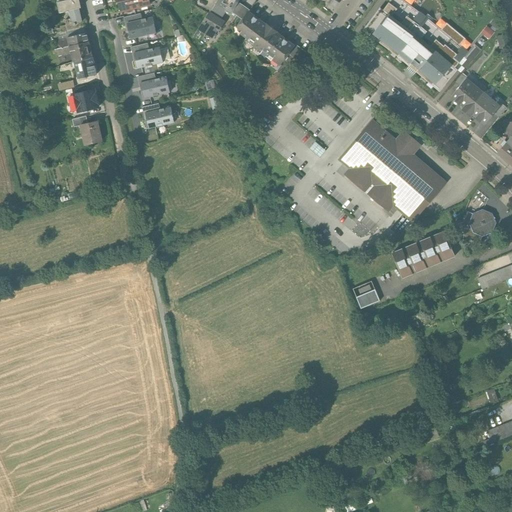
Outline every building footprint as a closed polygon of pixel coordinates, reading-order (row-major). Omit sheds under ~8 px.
[(54,0),(58,13),(69,11),(70,20),(65,21),(66,26),(60,27),(62,32),(66,32),(83,28),(82,22),(83,21),(80,8),(80,7),(78,0),(54,0)] [(146,0),(119,0),(122,11),(148,5),(146,0)] [(218,0),(216,4),(226,10),(232,13),(238,3),(238,2),(239,0),(218,0)] [(400,59),(440,92),(457,70),(455,68),(468,53),(402,0),(391,0),(383,11),(380,8),(363,31),(400,59)] [(243,6),(238,2),(238,3),(232,13),(237,16),(243,6)] [(216,4),(199,31),(211,38),(215,31),(217,32),(223,22),(220,20),(226,11),(231,14),(232,13),(226,10),(216,4)] [(250,11),(243,6),(237,16),(242,20),(248,12),(249,12),(250,11)] [(277,32),(267,24),(266,25),(249,12),(248,12),(242,20),(237,27),(242,31),(240,33),(247,38),(246,40),(262,52),(261,53),(271,61),(272,60),(280,65),(288,54),(294,46),(276,33),(277,32)] [(153,17),(126,24),(130,39),(156,32),(153,17)] [(62,32),(57,33),(59,40),(57,41),(57,42),(68,39),(67,37),(66,32),(62,32)] [(87,33),(67,37),(68,39),(69,46),(89,42),(87,33)] [(57,42),(56,42),(58,49),(62,47),(69,46),(68,39),(57,42)] [(89,42),(69,46),(71,52),(73,61),(75,61),(92,58),(89,42)] [(294,46),(288,54),(297,61),(307,53),(295,44),(294,46)] [(69,46),(62,47),(64,54),(71,52),(69,46)] [(58,49),(56,49),(57,56),(64,54),(62,47),(58,49)] [(159,48),(133,54),(137,68),(163,61),(159,48)] [(92,58),(75,61),(79,78),(84,76),(85,79),(89,78),(88,76),(96,74),(92,58)] [(463,73),(455,83),(460,86),(466,79),(467,77),(463,73)] [(166,78),(141,84),(144,98),(169,92),(166,78)] [(500,106),(466,79),(460,86),(451,97),(455,101),(459,105),(460,104),(464,107),(462,110),(470,117),(472,115),(476,118),(475,118),(480,122),(481,121),(485,125),(494,114),(500,106)] [(88,85),(73,89),(74,95),(89,91),(88,85)] [(89,91),(74,95),(78,112),(99,107),(95,90),(89,91)] [(500,106),(494,114),(498,118),(507,108),(502,104),(500,106)] [(171,108),(145,114),(149,128),(174,122),(171,108)] [(83,117),(72,120),(74,127),(81,126),(81,125),(85,124),(83,117)] [(404,132),(396,141),(372,121),(362,133),(366,137),(344,163),(350,169),(345,175),(388,211),(393,205),(413,221),(445,183),(412,155),(420,145),(404,132)] [(85,124),(81,125),(81,126),(85,145),(101,141),(97,122),(85,124)] [(511,136),(511,137),(511,138),(511,146),(506,142),(497,153),(511,165),(511,136)] [(313,148),(322,156),(328,150),(318,142),(313,148)] [(491,214),(483,211),(474,214),(468,212),(463,223),(460,224),(466,239),(469,237),(480,242),(483,235),(491,232),(495,223),(491,214)] [(444,231),(434,236),(431,238),(430,237),(420,242),(416,244),(416,243),(406,247),(406,248),(402,249),(392,253),(402,278),(413,274),(412,273),(416,272),(427,268),(426,268),(430,266),(441,262),(440,262),(444,260),(444,261),(455,256),(444,231)] [(511,266),(477,280),(481,290),(511,278),(511,277),(511,272),(511,273),(511,271),(511,270),(511,266)] [(375,290),(356,297),(361,309),(380,301),(375,290)] [(505,332),(511,330),(511,329),(511,323),(503,327),(505,332)] [(497,388),(489,390),(492,402),(500,400),(497,388)] [(511,421),(493,429),(498,442),(511,436),(511,421)]
